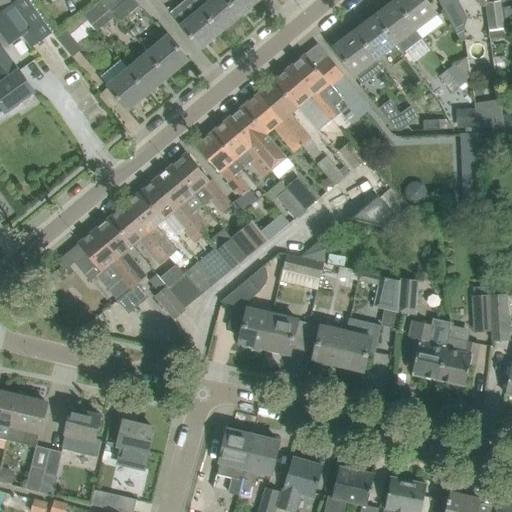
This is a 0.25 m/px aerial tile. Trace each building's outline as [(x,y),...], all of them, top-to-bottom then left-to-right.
[(0,0),(0,28),(10,44),(22,35),(31,48),(53,32),(30,0),(0,0)] [(101,0),(84,15),(92,25),(109,10),(101,0)] [(135,0),(126,0),(113,11),(122,20),(140,6),(135,0)] [(200,48),(221,31),(195,0),(187,0),(171,13),(200,48)] [(195,0),(221,31),(241,14),(228,0),(195,0)] [(228,0),(241,14),(257,0),(228,0)] [(396,0),(395,1),(415,28),(436,13),(426,0),(396,0)] [(477,0),(481,6),(449,17),(461,41),(490,36),(485,5),(483,0),(477,0)] [(375,16),(403,54),(423,38),(415,28),(395,1),(375,16)] [(500,2),(485,5),(490,36),(505,34),(504,28),(500,2)] [(375,16),(355,31),(375,58),(395,44),(375,16)] [(82,49),(66,29),(57,37),(73,56),(82,49)] [(375,58),(355,31),(334,47),(362,84),(372,77),(365,66),(375,58)] [(149,52),(168,75),(188,58),(169,35),(149,52)] [(21,55),(29,49),(22,40),(14,45),(21,55)] [(0,113),(4,111),(5,112),(6,111),(8,114),(20,105),(18,102),(35,90),(20,70),(19,70),(1,46),(0,46),(0,81),(1,83),(0,84),(0,113)] [(129,69),(148,92),(168,75),(149,52),(129,69)] [(290,67),(333,120),(341,113),(336,106),(344,99),(332,84),(344,74),(328,55),(316,66),(306,53),(290,67)] [(447,70),(460,87),(467,82),(454,65),(447,70)] [(290,67),(274,80),(297,108),(304,102),(324,126),(333,120),(290,67)] [(127,109),(148,92),(129,69),(108,86),(127,109)] [(453,92),(460,87),(447,70),(440,75),(453,92)] [(259,92),(302,145),(309,153),(317,146),(290,114),(297,108),(274,80),(259,92)] [(267,133),(274,128),(294,152),(302,145),(259,92),(244,105),(267,133)] [(500,99),(475,103),(480,135),(504,132),(500,99)] [(396,128),(416,113),(411,106),(400,114),(389,101),(380,109),(396,128)] [(228,118),(272,170),(287,157),(267,133),(244,105),(228,118)] [(475,108),(464,109),(466,126),(476,125),(475,108)] [(236,159),(243,167),(250,162),(263,177),(272,170),(228,118),(213,131),(236,159)] [(440,119),(424,120),(424,130),(440,129),(440,119)] [(236,173),(243,167),(236,159),(213,131),(197,144),(220,172),(221,171),(241,196),(235,201),(244,212),(259,200),(236,173)] [(480,201),(477,165),(481,165),(479,132),(460,133),(464,202),(480,201)] [(339,151),(354,169),(366,159),(351,141),(339,151)] [(187,152),(171,166),(198,197),(205,192),(222,212),(232,203),(211,179),(211,180),(187,152)] [(327,155),(317,163),(328,177),(336,185),(346,177),(327,155)] [(198,197),(171,166),(156,178),(200,230),(208,223),(191,204),(198,197)] [(288,189),(306,210),(318,200),(298,177),(287,187),(288,188),(288,189)] [(327,192),(336,185),(328,177),(320,184),(327,192)] [(141,191),(164,219),(171,213),(192,237),(200,230),(156,178),(141,191)] [(392,187),(380,197),(397,216),(408,206),(392,187)] [(296,218),(306,210),(288,189),(278,196),(296,218)] [(126,204),(169,256),(178,249),(157,225),(164,219),(141,191),(126,204)] [(376,192),(344,219),(384,227),(397,216),(380,197),(376,192)] [(110,217),(134,245),(141,239),(161,263),(169,256),(126,204),(110,217)] [(271,224),(278,232),(289,224),(283,215),(271,224)] [(95,229),(139,282),(147,275),(127,250),(134,245),(110,217),(95,229)] [(231,237),(248,257),(269,239),(253,219),(231,237)] [(215,248),(232,269),(248,257),(231,237),(224,228),(209,241),(215,248)] [(86,252),(75,262),(90,280),(97,275),(99,277),(110,268),(122,281),(110,290),(118,299),(139,282),(95,229),(78,243),(86,252)] [(325,236),(300,257),(308,259),(324,262),(325,236)] [(199,261),(217,282),(232,269),(215,248),(199,261)] [(287,254),(283,269),(320,278),(324,262),(308,259),(300,257),(287,254)] [(184,274),(201,295),(217,282),(199,261),(184,274)] [(324,262),(321,275),(339,279),(340,275),(358,280),(360,271),(324,262)] [(373,306),(398,312),(401,280),(360,271),(358,280),(378,284),(373,306)] [(185,308),(201,295),(184,274),(168,286),(185,308)] [(221,301),(241,306),(260,290),(250,278),(221,301)] [(401,280),(398,312),(416,313),(419,279),(401,278),(401,280)] [(187,310),(185,308),(168,286),(156,296),(175,320),(187,310)] [(490,295),(492,329),(493,342),(511,341),(508,294),(490,295)] [(476,330),(492,329),(490,295),(474,296),(476,330)] [(247,306),(240,340),(251,342),(250,346),(254,349),(258,350),(263,349),(263,345),(265,346),(273,312),(247,306)] [(273,312),(265,346),(290,352),(298,318),(273,312)] [(346,330),(339,363),(364,369),(368,349),(376,351),(380,332),(382,325),(349,318),(349,319),(346,330)] [(450,328),(452,322),(434,318),(433,325),(412,320),(409,336),(413,337),(406,366),(414,368),(412,373),(439,379),(450,328)] [(315,353),(314,357),(339,363),(346,330),(323,324),(321,324),(321,325),(318,338),(315,353)] [(450,328),(439,379),(466,385),(470,364),(476,365),(481,344),(449,337),(451,329),(450,328)] [(0,438),(8,440),(19,396),(0,391),(0,438)] [(8,440),(36,447),(40,431),(40,432),(47,403),(19,396),(8,440)] [(71,409),(62,448),(98,456),(101,439),(95,438),(101,415),(71,409)] [(119,462),(125,463),(145,467),(154,428),(124,421),(119,443),(123,444),(119,462)] [(229,492),(239,494),(254,434),(228,428),(220,459),(217,475),(232,478),(229,492)] [(254,434),(239,494),(250,497),(253,484),(258,485),(262,469),(273,471),(280,440),(254,434)] [(45,468),(44,472),(57,476),(61,460),(63,451),(49,448),(45,468)] [(315,496),(318,485),(323,466),(293,457),(278,507),(294,511),(300,492),(315,496)] [(32,465),(26,488),(39,491),(44,472),(45,468),(32,465)] [(340,466),(335,486),(333,496),(328,495),(324,511),(344,511),(347,501),(367,505),(374,474),(340,466)] [(386,507),(384,511),(409,511),(410,511),(421,511),(423,503),(427,484),(392,477),(388,496),(386,507)] [(276,511),(282,492),(267,487),(259,511),(276,511)] [(133,511),(137,499),(117,494),(96,489),(92,504),(127,511),(133,511)] [(475,511),(480,499),(452,491),(445,511),(475,511)] [(511,511),(511,502),(502,499),(497,511),(511,511)] [(34,500),(31,511),(32,511),(45,511),(48,503),(34,500)] [(55,501),(51,511),(65,511),(68,505),(55,501)]
